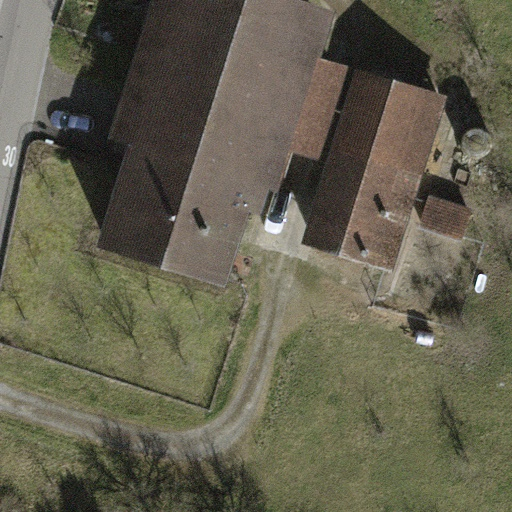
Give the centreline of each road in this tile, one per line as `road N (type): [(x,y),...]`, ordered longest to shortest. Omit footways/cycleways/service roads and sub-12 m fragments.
road 1 (track): [(0,396),(164,446),(207,442),(236,420),(255,381),(356,42),(357,22),(345,0)]
road 2 (residential): [(0,160),(34,0)]
